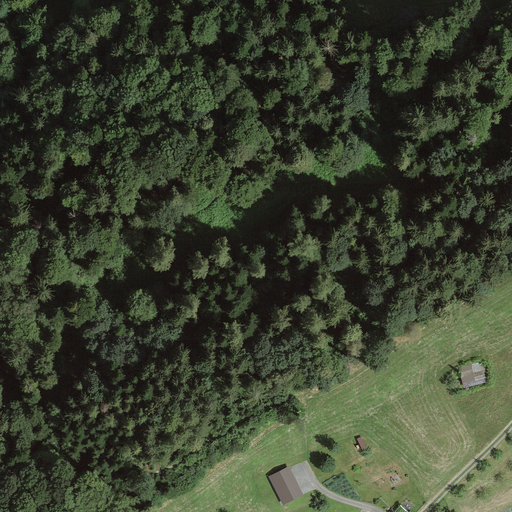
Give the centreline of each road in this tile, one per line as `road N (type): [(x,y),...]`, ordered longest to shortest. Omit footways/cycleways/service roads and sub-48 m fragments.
road 1 (track): [(511,12),(426,16),(311,56),(255,86)]
road 2 (track): [(511,424),(423,511)]
